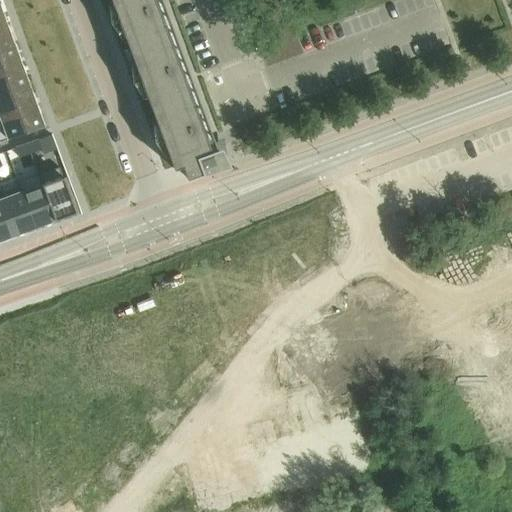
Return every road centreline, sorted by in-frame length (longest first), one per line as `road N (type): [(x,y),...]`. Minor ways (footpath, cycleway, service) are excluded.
road 1 (tertiary): [(266,185),(511,92)]
road 2 (residential): [(157,212),(78,0)]
